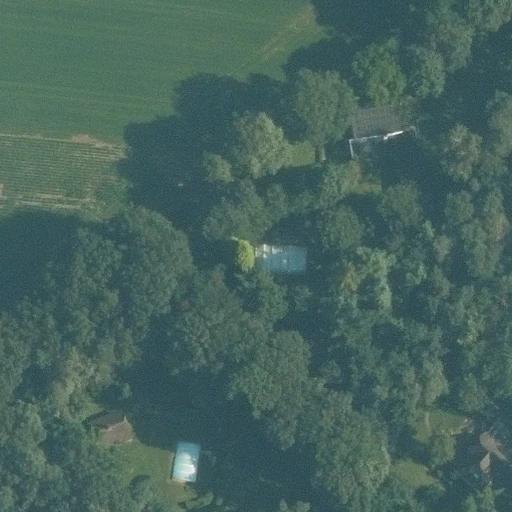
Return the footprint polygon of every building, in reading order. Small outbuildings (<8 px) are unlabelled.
[(432,201),(420,155),(414,135),(402,137),(396,106),(376,110),(351,114),(357,147),(390,141),(409,208),(432,201)] [(358,151),(359,163),(385,160),(384,148),(358,151)] [(334,220),(315,208),(311,211),(285,225),(318,246),(334,220)] [(311,253),(261,251),(260,278),(310,280),(311,253)] [(335,379),(327,392),(340,400),(348,387),(335,379)] [(511,397),(502,389),(480,416),(495,429),(456,476),(483,499),(493,487),(508,500),(511,494),(511,463),(509,461),(511,457),(511,440),(508,437),(511,431),(511,397)] [(300,412),(290,422),(312,443),(322,433),(300,412)] [(86,428),(97,457),(134,442),(121,414),(86,428)] [(232,452),(246,436),(232,421),(216,435),(232,452)] [(376,429),(365,458),(379,463),(382,464),(393,436),(391,435),(380,431),(376,429)] [(332,437),(319,450),(341,471),(354,457),(332,437)] [(200,489),(202,454),(222,455),(223,444),(177,442),(174,487),(200,489)]
